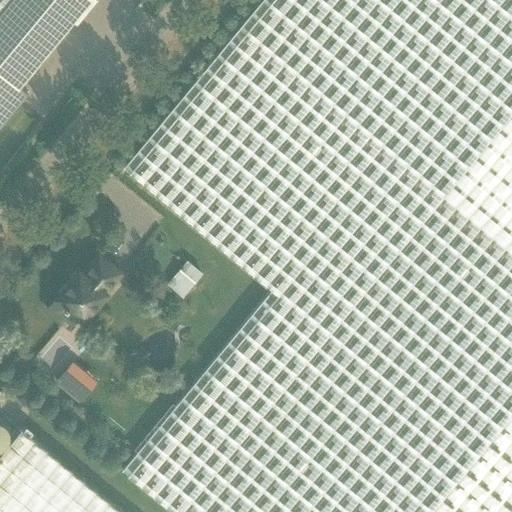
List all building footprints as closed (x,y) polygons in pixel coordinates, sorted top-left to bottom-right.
[(0,127),(28,93),(18,84),(73,17),(76,19),(76,20),(77,19),(92,0),(7,0),(0,9),(0,127)] [(511,511),(511,0),(260,0),(123,165),(271,288),(122,468),(175,511),(511,511)] [(105,291),(121,272),(98,254),(83,272),(78,268),(55,296),(57,297),(47,309),(64,323),(74,311),(83,319),(106,291),(105,291)] [(187,260),(186,261),(168,284),(183,297),(200,276),(203,273),(187,260)] [(80,399),(97,377),(72,358),(55,380),(80,399)] [(0,511),(122,511),(20,427),(0,452),(0,511)]
